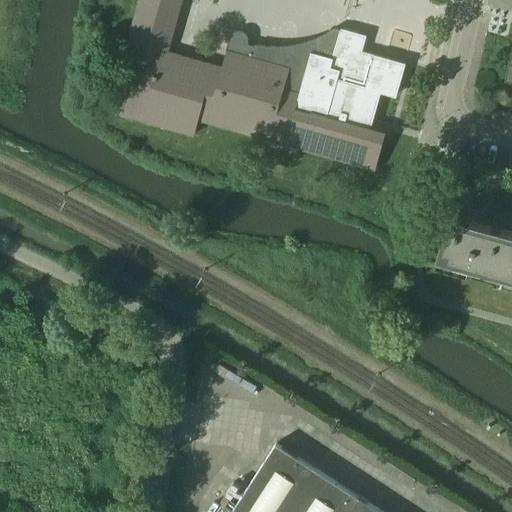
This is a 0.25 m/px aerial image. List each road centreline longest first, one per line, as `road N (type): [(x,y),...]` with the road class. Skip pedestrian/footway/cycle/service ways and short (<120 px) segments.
road 1 (unclassified): [(152,511),(175,363),(165,333),(0,244)]
road 2 (residential): [(511,138),(469,127),(454,111),(476,0)]
